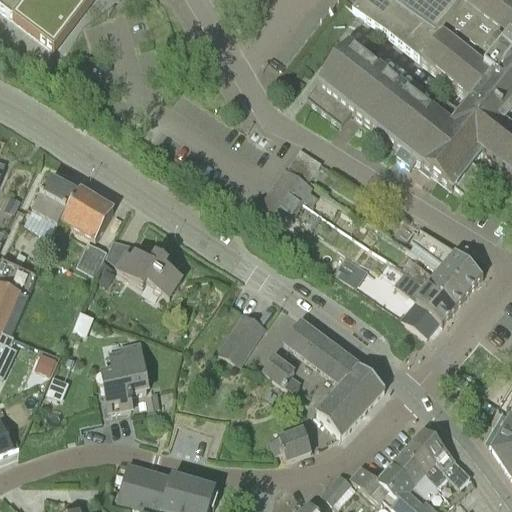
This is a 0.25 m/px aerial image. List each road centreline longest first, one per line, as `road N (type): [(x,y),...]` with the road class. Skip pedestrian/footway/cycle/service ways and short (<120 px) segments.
road 1 (tertiary): [(412,396),(309,314),(0,109)]
road 2 (residential): [(240,70),(274,124),(489,252),(503,270)]
road 3 (residential): [(0,483),(90,455),(263,479)]
road 4 (residential): [(263,479),(323,473),(349,460),(412,396)]
road 5 (residential): [(412,396),(496,291),(503,270)]
road 6 (tertiary): [(508,511),(412,396)]
